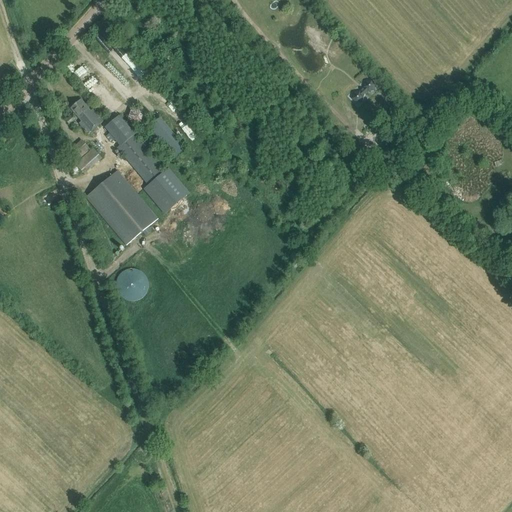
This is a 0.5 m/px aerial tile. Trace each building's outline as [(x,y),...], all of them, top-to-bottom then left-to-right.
[(353,92),(351,99),(356,104),(362,102),(364,96),(364,95),(368,92),(374,91),(376,85),(372,80),(365,81),(363,88),(364,88),(360,91),(353,92)] [(81,100),(70,109),(82,121),(79,123),(88,134),(103,122),(93,109),(91,111),(81,100)] [(149,116),(142,108),(132,109),(128,119),(135,128),(145,126),(149,116)] [(148,185),(164,172),(133,136),(135,135),(119,116),(105,128),(110,133),(106,137),(112,143),(115,140),(121,146),(118,149),(148,185)] [(175,158),(189,148),(164,116),(150,127),(175,158)] [(183,127),(189,131),(194,123),(189,119),(183,127)] [(75,163),(90,150),(82,140),(66,153),(75,163)] [(88,153),(75,164),(85,175),(98,163),(88,153)] [(158,220),(118,171),(86,198),(127,246),(158,220)] [(117,280),(116,282),(116,285),(116,287),(117,290),(118,292),(119,295),(121,297),(123,298),(125,300),(127,301),(130,301),(132,301),(135,301),(137,301),(140,300),(142,298),(144,297),(146,295),(147,292),(148,290),(148,287),(148,285),(148,282),(147,280),(146,277),(145,275),(144,274),(142,272),(140,271),(137,270),(134,269),(131,269),(128,270),(126,271),(123,272),(121,273),(120,275),(118,277),(117,280)]
